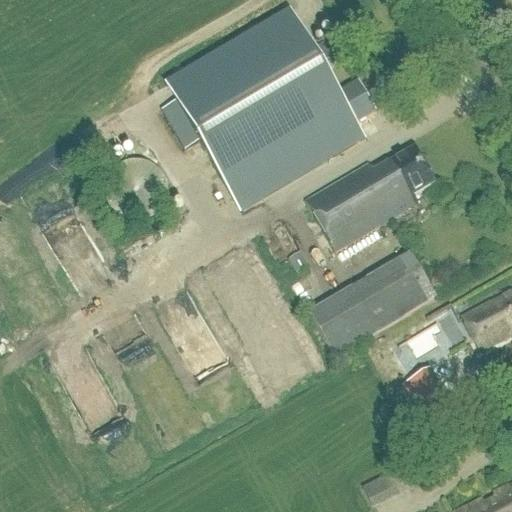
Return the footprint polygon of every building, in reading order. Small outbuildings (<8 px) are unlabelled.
[(324,75),(349,61),(337,40),(312,54),(289,15),(165,88),(239,215),(364,142),(356,128),(374,117),(356,87),(338,98),(324,75)] [(413,200),(434,188),(414,152),(373,176),(369,169),(333,190),(337,197),(325,205),(321,198),(305,207),(334,256),(417,207),(413,200)] [(108,210),(111,215),(114,219),(118,222),(123,224),(127,226),(132,227),(137,227),(142,227),(147,225),(152,223),(156,220),(159,217),(162,212),(165,208),(166,203),(167,198),(167,193),(166,188),(164,183),(161,178),(157,174),(153,170),(148,168),(143,166),(138,165),(132,166),(127,167),(122,169),(118,171),(113,175),(110,179),(108,184),(106,189),(105,194),(105,200),(106,205),(108,210)] [(407,259),(308,319),(335,363),(434,303),(407,259)] [(511,295),(459,322),(477,357),(511,338),(511,295)] [(434,351),(428,340),(443,332),(437,322),(407,339),(418,360),(434,351)] [(426,375),(401,389),(426,433),(451,419),(426,375)] [(412,464),(362,491),(373,511),(423,485),(422,484),(427,481),(420,468),(415,470),(412,464)] [(480,500),(457,511),(511,511),(511,494),(511,496),(508,489),(493,497),(497,504),(485,510),(480,500)]
